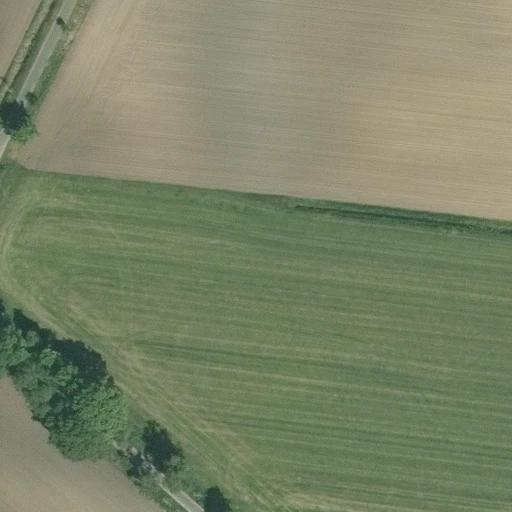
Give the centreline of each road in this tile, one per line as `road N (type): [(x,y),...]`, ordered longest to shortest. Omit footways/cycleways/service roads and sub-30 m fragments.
road 1 (residential): [(0,339),(203,511)]
road 2 (residential): [(0,154),(74,0)]
